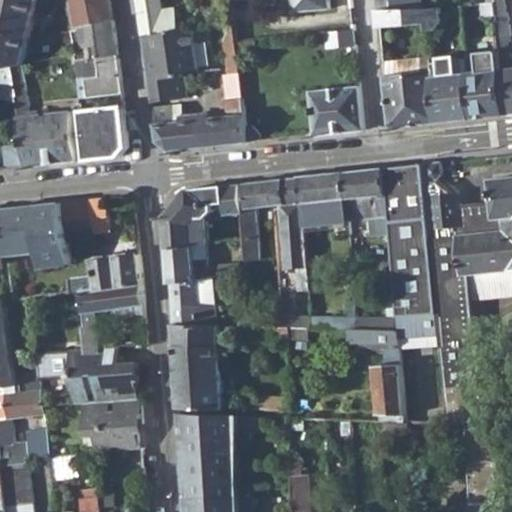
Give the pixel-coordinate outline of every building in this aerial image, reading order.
[(0,0),(0,27),(31,34),(38,5),(49,5),(49,0),(0,0)] [(73,20),(74,29),(114,19),(110,0),(109,0),(70,6),(73,20)] [(177,9),(176,10),(164,11),(162,0),(140,0),(145,33),(152,32),(186,28),(185,22),(179,22),(177,9)] [(291,0),(293,11),(330,8),(328,0),(291,0)] [(376,0),(378,8),(422,10),(421,0),(376,0)] [(511,0),(493,0),(494,5),(497,32),(499,51),(506,114),(511,113),(511,68),(510,68),(509,52),(507,52),(506,39),(511,39),(509,20),(503,0),(511,0)] [(489,33),(497,32),(494,5),(482,6),(483,19),(486,19),(489,33)] [(378,8),(380,27),(428,22),(427,10),(422,10),(378,8)] [(428,22),(430,34),(438,33),(444,24),(442,11),(435,10),(427,10),(428,22)] [(76,52),(77,58),(83,57),(85,57),(89,57),(87,45),(95,43),(97,55),(118,52),(114,19),(74,29),(76,52)] [(212,40),(226,38),(235,37),(233,22),(210,25),(212,40)] [(0,27),(0,65),(13,63),(24,62),(25,61),(31,34),(0,27)] [(154,101),(189,98),(186,74),(202,72),(196,27),(191,28),(186,28),(152,32),(154,49),(147,50),(150,69),(154,101)] [(324,31),(327,49),(357,46),(354,27),(324,31)] [(154,49),(152,32),(145,33),(147,50),(154,49)] [(171,149),(247,142),(245,128),(237,50),(236,42),(235,37),(226,38),(228,65),(224,66),(225,74),(227,99),(222,99),(224,115),(186,119),(176,120),(173,104),(155,106),(159,140),(171,149)] [(236,42),(237,50),(256,47),(256,39),(236,42)] [(42,49),(43,58),(61,55),(59,46),(42,49)] [(506,114),(499,51),(469,54),(467,60),(474,117),(506,114)] [(77,58),(81,96),(91,95),(122,92),(118,52),(97,55),(99,74),(86,75),(83,57),(77,58)] [(432,56),(421,58),(422,71),(387,75),(385,76),(390,126),(439,121),(433,67),(432,56)] [(433,67),(439,121),(474,117),(467,60),(457,60),(453,56),(441,57),(439,61),(440,65),(433,67)] [(385,61),(387,75),(422,71),(421,58),(385,61)] [(13,63),(17,90),(28,90),(24,62),(13,63)] [(0,94),(4,96),(18,98),(17,90),(13,63),(0,65),(0,94)] [(310,90),(315,135),(365,129),(360,81),(353,81),(353,85),(310,90)] [(18,98),(21,115),(32,115),(28,90),(17,90),(18,98)] [(183,104),(173,104),(176,120),(186,119),(183,104)] [(83,109),(87,158),(122,154),(128,145),(124,105),(83,109)] [(74,111),(32,115),(21,115),(23,130),(28,164),(79,159),(74,111)] [(251,127),(245,128),(247,142),(261,141),(259,131),(251,127)] [(28,164),(23,130),(3,133),(5,167),(28,164)] [(468,275),(511,269),(511,176),(490,179),(492,201),(460,205),(459,203),(453,203),(453,194),(435,180),(441,173),(440,161),(426,163),(430,213),(432,221),(432,227),(432,232),(433,240),(435,256),(435,264),(443,344),(474,341),(468,275)] [(389,218),(430,213),(426,163),(385,167),(389,216),(389,218)] [(385,167),(345,171),(348,213),(348,219),(370,216),(389,215),(385,167)] [(302,176),(305,214),(305,226),(348,221),(348,219),(348,213),(345,171),(302,176)] [(297,267),(299,291),(310,290),(305,226),(305,214),(302,176),(287,177),(289,202),(279,204),(285,268),(297,267)] [(246,238),(247,260),(261,259),(258,206),(274,205),(279,204),(289,202),(287,177),(241,182),(243,211),(246,238)] [(202,219),(202,216),(199,213),(207,204),(207,200),(213,199),(213,194),(226,193),(228,213),(243,211),(241,182),(225,184),(212,185),(189,188),(166,217),(168,247),(195,245),(195,242),(207,241),(210,241),(207,219),(202,219)] [(91,199),(95,228),(111,226),(108,198),(91,199)] [(13,287),(15,300),(16,300),(28,298),(73,290),(71,276),(69,263),(72,263),(68,230),(95,228),(91,199),(3,208),(9,254),(43,249),(44,261),(42,265),(44,282),(13,287)] [(389,215),(370,216),(372,236),(390,233),(389,218),(389,216),(389,215)] [(432,227),(432,221),(423,222),(425,233),(432,232),(432,227)] [(195,242),(195,245),(198,277),(208,277),(207,266),(206,259),(209,258),(207,241),(195,242)] [(197,279),(198,277),(195,245),(168,247),(171,281),(197,279)] [(71,276),(73,290),(84,289),(142,280),(140,253),(97,259),(95,262),(97,273),(71,276)] [(428,265),(435,264),(435,256),(427,257),(428,265)] [(239,263),(207,266),(208,277),(240,275),(248,273),(247,268),(241,268),(241,265),(239,265),(239,263)] [(198,277),(197,279),(200,303),(210,303),(208,277),(198,277)] [(174,322),(218,323),(216,303),(210,303),(200,303),(197,279),(171,281),(174,322)] [(97,309),(113,307),(134,305),(136,315),(136,323),(146,322),(143,299),(142,280),(84,289),(87,328),(85,329),(88,353),(105,351),(105,346),(100,346),(97,309)] [(0,386),(12,386),(16,385),(5,296),(0,296),(0,386)] [(347,303),(348,316),(356,316),(355,303),(347,303)] [(119,317),(136,315),(134,305),(113,307),(113,314),(119,317)] [(255,325),(269,325),(267,309),(251,311),(252,324),(255,325)] [(244,324),(252,324),(251,311),(231,310),(231,324),(244,324)] [(294,315),(294,325),(309,326),(313,326),(311,315),(294,315)] [(357,327),(356,316),(348,316),(321,315),(322,326),(332,327),(348,327),(357,327)] [(357,327),(399,329),(398,318),(356,316),(357,327)] [(181,405),(223,407),(223,399),(220,344),(220,323),(218,323),(174,322),(181,405)] [(255,342),(255,337),(255,325),(252,324),(244,324),(244,341),(255,342)] [(255,337),(289,338),(289,326),(288,326),(282,325),(276,325),(269,325),(255,325),(255,337)] [(289,343),(295,344),(295,336),(308,337),(309,326),(294,325),(289,326),(289,338),(289,343)] [(342,336),(348,337),(348,327),(332,327),(330,339),(341,339),(342,336)] [(357,327),(348,327),(348,337),(349,352),(391,352),(389,362),(377,362),(381,411),(390,412),(390,417),(405,418),(405,402),(399,329),(357,327)] [(470,505),(470,511),(507,511),(503,417),(487,419),(479,340),(474,341),(443,344),(449,403),(450,419),(466,421),(470,505)] [(105,351),(88,353),(38,356),(41,382),(74,380),(75,401),(86,400),(140,397),(137,360),(121,360),(120,344),(105,346),(105,351)] [(290,348),(276,348),(276,359),(276,366),(290,366),(290,348)] [(12,386),(0,386),(0,394),(13,393),(12,386)] [(13,393),(0,394),(0,434),(17,432),(16,420),(47,416),(44,403),(42,389),(27,391),(17,393),(13,393)] [(242,408),(291,409),(290,396),(248,395),(248,399),(243,399),(242,408)] [(140,397),(86,400),(88,435),(94,435),(94,450),(143,447),(141,429),(128,429),(127,423),(141,423),(145,422),(143,397),(140,397)] [(235,399),(223,399),(223,407),(235,408),(235,399)] [(449,403),(405,402),(405,418),(410,419),(433,419),(450,419),(449,403)] [(188,511),(240,511),(239,496),(239,425),(240,413),(181,411),(188,511)] [(240,413),(239,425),(259,425),(259,414),(240,413)] [(433,431),(433,419),(410,419),(411,430),(433,431)] [(52,452),(48,426),(28,429),(30,443),(0,446),(0,449),(1,458),(14,457),(16,457),(27,455),(52,452)] [(53,455),(56,479),(66,477),(80,475),(82,474),(80,457),(80,451),(53,455)] [(82,474),(98,472),(95,455),(80,457),(82,474)] [(1,459),(1,458),(0,458),(0,511),(8,511),(2,465),(1,459)] [(34,511),(28,461),(14,461),(15,463),(2,465),(8,511),(34,511)] [(312,511),(310,473),(292,474),(294,511),(312,511)] [(56,479),(61,511),(64,511),(71,511),(66,477),(56,479)] [(413,482),(414,497),(423,496),(422,482),(413,482)] [(101,511),(99,487),(83,488),(85,511),(101,511)] [(255,511),(255,495),(239,496),(240,511),(255,511)]
